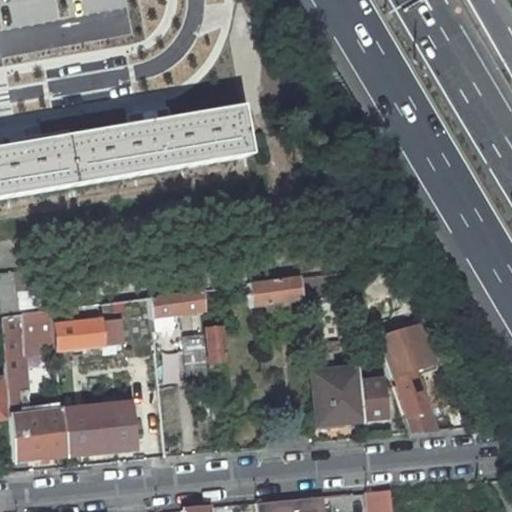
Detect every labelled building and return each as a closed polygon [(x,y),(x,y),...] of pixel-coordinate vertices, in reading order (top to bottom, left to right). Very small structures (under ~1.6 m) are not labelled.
[(158,110),(154,116),(155,123),(169,121),(167,108),(158,110)] [(0,199),(246,157),(243,141),(250,140),(250,136),(253,136),(251,127),(248,127),(248,124),(241,125),(238,109),(218,112),(219,117),(82,141),(81,136),(44,142),(45,147),(0,154),(0,199)] [(128,128),(81,136),(82,141),(219,117),(218,112),(169,121),(155,123),(145,125),(128,128)] [(143,113),(126,116),(128,128),(145,125),(143,113)] [(149,113),(143,113),(145,125),(155,123),(154,116),(149,113)] [(0,154),(45,147),(44,142),(0,149),(0,154)] [(339,180),(332,181),(335,192),(343,191),(339,180)] [(52,272),(10,275),(11,294),(55,291),(52,272)] [(347,273),(297,278),(299,297),(348,292),(347,273)] [(0,275),(0,318),(49,312),(57,311),(55,291),(11,294),(10,275),(0,275)] [(245,283),(246,285),(248,309),(264,307),(285,304),(300,302),(299,297),(297,278),(298,277),(245,283)] [(218,288),(198,291),(199,303),(220,301),(218,288)] [(146,298),(146,299),(148,319),(200,312),(199,303),(198,291),(198,290),(146,298)] [(146,299),(103,304),(106,322),(127,318),(129,335),(150,333),(148,319),(146,299)] [(286,311),(285,304),(264,307),(265,314),(286,311)] [(74,325),(73,309),(57,311),(49,312),(53,352),(100,347),(97,322),(74,325)] [(49,312),(0,318),(0,330),(3,360),(11,462),(63,456),(58,412),(27,416),(27,410),(22,355),(53,352),(49,312)] [(417,318),(373,334),(378,351),(407,435),(433,426),(412,365),(432,359),(417,318)] [(215,362),(225,361),(222,330),(205,331),(209,370),(216,369),(215,362)] [(206,377),(202,335),(180,338),(185,380),(206,377)] [(308,356),(310,374),(332,371),(330,354),(308,356)] [(356,383),(355,369),(332,371),(310,374),(309,374),(314,427),(350,423),(350,429),(361,427),(360,420),(356,383)] [(381,380),(356,383),(360,420),(385,418),(381,380)] [(58,406),(27,410),(27,416),(58,412),(58,406)] [(275,408),(259,410),(263,440),(278,438),(275,408)] [(388,491),(372,493),(374,511),(390,511),(389,498),(388,491)] [(389,498),(390,511),(431,511),(447,511),(467,511),(466,494),(466,492),(406,497),(406,496),(389,498)] [(481,511),(480,492),(466,494),(467,511),(481,511)] [(290,511),(290,501),(254,504),(254,511),(290,511)]
